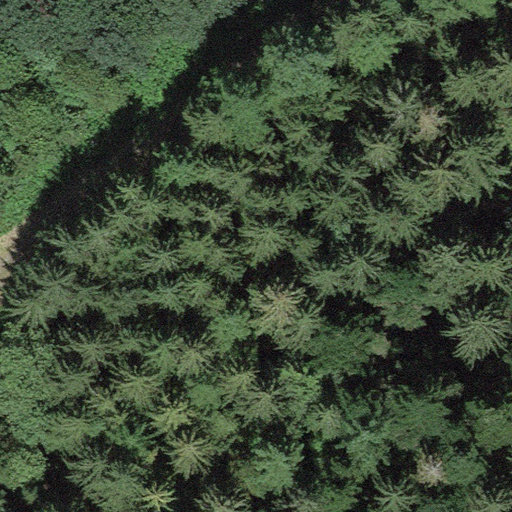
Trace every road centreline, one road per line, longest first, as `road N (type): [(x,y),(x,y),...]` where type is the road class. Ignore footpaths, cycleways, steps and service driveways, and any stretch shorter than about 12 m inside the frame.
road 1 (track): [(0,173),(131,40),(193,0)]
road 2 (track): [(100,511),(0,406)]
